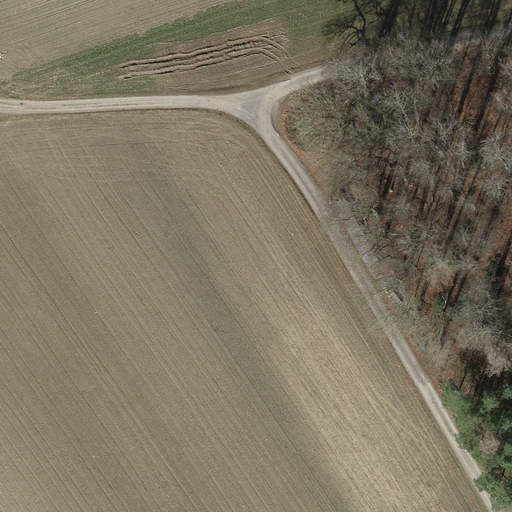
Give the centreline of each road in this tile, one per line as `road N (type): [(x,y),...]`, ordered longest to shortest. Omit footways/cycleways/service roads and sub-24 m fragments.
road 1 (track): [(234,106),(256,118),(320,206),(497,511)]
road 2 (track): [(234,106),(324,73),(511,26)]
road 3 (track): [(0,105),(234,106)]
